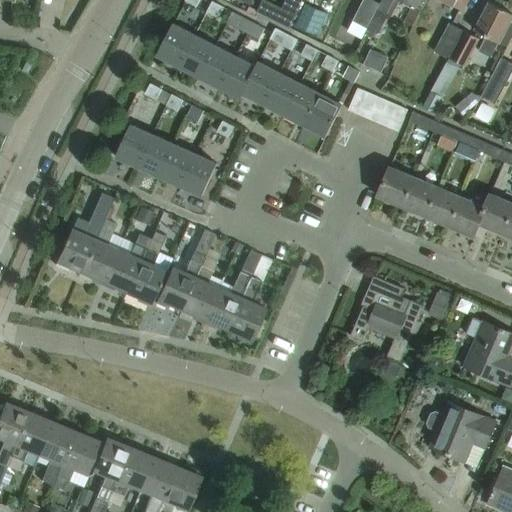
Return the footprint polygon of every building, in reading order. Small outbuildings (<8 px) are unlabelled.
[(265,0),(262,0),(257,12),(289,28),(301,0),(285,0),(282,7),(265,0)] [(372,0),(362,0),(352,21),(366,28),(379,3),(372,0)] [(381,0),(381,1),(371,21),(379,26),(393,0),(394,0),(411,9),(405,22),(412,26),(425,0),(381,0)] [(440,0),(462,11),(468,0),(440,0)] [(218,17),(223,8),(212,2),(207,12),(218,17)] [(511,14),(490,2),(480,20),(475,30),(485,36),(478,50),(491,57),(511,16),(511,14)] [(232,13),(227,22),(239,28),(243,18),(232,13)] [(178,66),(194,34),(173,23),(157,55),(178,66)] [(424,105),(463,31),(449,23),(434,51),(448,59),(423,105),(424,105)] [(264,29),(253,24),(248,33),(259,39),(264,29)] [(297,40),(286,35),(275,29),(270,39),(292,50),(297,40)] [(463,31),(424,105),(436,113),(461,65),(463,67),(478,39),(463,31)] [(199,77),(215,45),(194,34),(178,66),(199,77)] [(220,88),(236,56),(215,45),(199,77),(220,88)] [(313,60),(318,50),(307,45),(302,55),(313,60)] [(240,98),(259,62),(258,61),(256,66),(236,56),(220,88),(240,98)] [(333,71),(338,61),(328,56),(323,65),(333,71)] [(495,104),(511,71),(511,63),(501,57),(480,96),(495,104)] [(263,104),(279,72),(259,62),(240,98),(241,99),(244,94),(263,104)] [(354,82),(359,72),(349,66),(344,76),(354,82)] [(284,115),(300,83),(279,72),(263,104),(284,115)] [(165,104),(170,94),(150,83),(145,94),(165,104)] [(305,126),(321,94),(300,83),(284,115),(305,126)] [(5,98),(12,102),(18,91),(11,88),(5,98)] [(407,109),(358,88),(356,91),(348,110),(398,131),(406,113),(407,109)] [(170,94),(165,104),(177,111),(183,100),(170,94)] [(321,94),(305,126),(326,137),(342,105),(321,94)] [(203,111),(192,105),(187,116),(198,121),(203,111)] [(434,131),(437,123),(413,112),(409,121),(434,131)] [(233,126),(222,121),(217,131),(228,137),(233,126)] [(457,141),(461,133),(437,123),(434,131),(457,141)] [(137,167),(152,134),(131,124),(116,157),(137,167)] [(481,151),(484,143),(461,133),(457,141),(481,151)] [(159,176),(174,144),(152,134),(137,167),(159,176)] [(459,143),(455,153),(472,161),(473,159),(475,160),(479,152),(459,143)] [(503,161),(507,152),(484,143),(481,151),(503,161)] [(181,186),(195,153),(174,144),(159,176),(181,186)] [(511,164),(511,154),(507,152),(503,161),(511,164)] [(195,153),(181,186),(202,196),(217,163),(195,153)] [(402,206),(414,177),(390,167),(378,196),(402,206)] [(426,216),(438,187),(414,177),(402,206),(426,216)] [(449,226),(461,197),(438,187),(426,216),(449,226)] [(80,272),(104,219),(113,198),(101,193),(88,222),(77,217),(67,240),(65,239),(63,243),(65,244),(55,265),(56,266),(58,262),(80,272)] [(502,233),(511,208),(511,203),(490,194),(485,207),(479,223),(502,233)] [(479,223),(485,207),(461,197),(449,226),(473,236),(479,223)] [(511,237),(511,208),(502,233),(511,237)] [(101,286),(118,249),(107,244),(116,224),(104,219),(80,272),(102,282),(101,285),(101,286)] [(181,310),(208,251),(215,235),(204,230),(194,252),(193,251),(184,272),(172,267),(156,303),(157,304),(158,300),(181,310)] [(151,239),(127,293),(148,302),(147,306),(148,306),(164,270),(152,265),(165,236),(154,231),(151,239)] [(127,293),(151,239),(139,234),(130,254),(118,249),(101,286),(102,286),(104,283),(127,293)] [(221,283),(203,320),(227,331),(261,255),(249,249),(232,287),(221,283)] [(208,251),(181,310),(203,320),(221,283),(209,277),(218,255),(208,251)] [(261,255),(227,331),(249,340),(248,344),(249,344),(265,308),(253,303),(272,260),(261,255)] [(387,356),(400,361),(412,333),(416,335),(421,322),(417,320),(424,305),(411,300),(409,304),(399,299),(403,288),(375,277),(375,278),(379,279),(375,289),(371,288),(370,289),(374,290),(370,301),(368,300),(365,306),(363,305),(350,336),(363,341),(370,322),(396,333),(387,356)] [(452,298),(437,292),(427,316),(442,322),(452,298)] [(511,338),(511,333),(483,321),(481,324),(473,321),(467,336),(475,339),(464,366),(511,386),(511,383),(511,356),(506,354),(511,338)] [(7,466),(30,412),(7,403),(8,399),(7,399),(0,415),(0,438),(4,440),(0,449),(0,482),(5,472),(7,466)] [(485,446),(492,428),(495,421),(449,403),(443,416),(435,412),(431,414),(427,423),(429,428),(437,431),(431,447),(461,459),(468,440),(485,446)] [(53,422),(30,412),(7,466),(18,471),(21,465),(33,469),(39,455),(53,422)] [(52,484),(75,431),(53,422),(39,455),(49,459),(40,479),(52,484)] [(75,431),(52,484),(65,489),(73,470),(85,475),(100,438),(99,437),(98,441),(75,431)] [(103,511),(108,500),(131,448),(108,438),(109,435),(108,434),(100,453),(93,471),(104,476),(96,497),(95,497),(89,511),(103,511)] [(139,491),(155,454),(154,453),(153,457),(131,448),(108,500),(119,505),(127,486),(139,491)] [(156,511),(176,466),(154,457),(155,454),(139,491),(150,496),(143,511),(156,511)] [(176,466),(156,511),(185,511),(202,473),(200,473),(199,476),(176,466)] [(511,471),(504,468),(494,491),(493,491),(491,496),(492,496),(491,500),(511,508),(511,471)] [(83,488),(78,501),(87,505),(92,491),(83,488)] [(36,511),(39,507),(27,502),(23,511),(36,511)] [(55,511),(56,510),(54,505),(46,502),(42,511),(55,511)]
